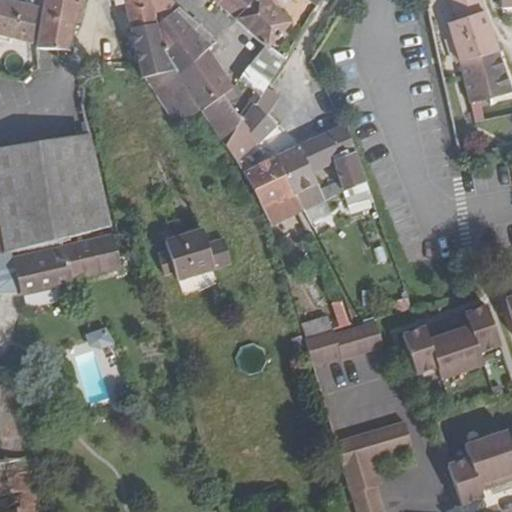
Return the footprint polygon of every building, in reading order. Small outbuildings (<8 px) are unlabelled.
[(0,0),(0,35),(33,44),(37,11),(19,6),(18,0),(0,0)] [(69,51),(78,0),(45,0),(38,48),(67,51),(69,51)] [(151,8),(149,0),(115,0),(118,4),(126,3),(132,28),(158,25),(178,10),(167,0),(151,8)] [(213,0),(236,20),(255,0),(213,0)] [(291,22),(266,0),(255,0),(236,20),(267,46),(250,67),(267,81),(270,84),(285,59),(269,47),(291,22)] [(347,0),(312,59),(327,58),(363,0),(347,0)] [(486,12),(481,0),(451,0),(458,21),(486,12)] [(192,21),(178,10),(158,25),(164,52),(175,70),(177,73),(191,66),(206,52),(213,44),(192,21)] [(486,12),(458,21),(449,23),(460,61),(497,50),(486,12)] [(132,28),(139,62),(143,79),(146,79),(175,70),(164,52),(158,25),(132,28)] [(460,61),(470,102),(480,100),(511,91),(511,89),(497,50),(460,61)] [(191,66),(177,73),(193,97),(201,110),(237,161),(258,143),(249,133),(251,132),(242,120),(241,121),(237,115),(227,102),(222,94),(231,88),(206,52),(191,66)] [(193,97),(177,73),(175,70),(146,79),(178,128),(184,124),(175,109),(193,97)] [(270,84),(267,81),(237,115),(241,121),(242,120),(254,105),(255,107),(268,88),(270,84)] [(236,95),(231,88),(222,94),(227,102),(236,95)] [(268,88),(255,107),(266,117),(281,98),(268,88)] [(201,110),(193,97),(175,109),(184,124),(201,110)] [(475,122),(485,120),(480,100),(470,102),(475,122)] [(254,105),(242,120),(251,132),(249,133),(258,143),(276,126),(266,117),(255,107),(254,105)] [(344,128),(302,148),(313,173),(335,163),(341,182),(321,191),(324,199),(325,200),(345,192),(368,182),(366,179),(355,150),(344,128)] [(52,142),(0,150),(0,222),(6,253),(68,237),(109,226),(89,137),(52,142)] [(313,173),(302,148),(278,159),(304,209),(324,199),(321,191),(313,173)] [(278,159),(246,173),(271,225),(304,209),(278,159)] [(368,182),(345,192),(353,214),(372,207),(366,191),(370,190),(368,182)] [(215,269),(203,232),(166,243),(168,251),(170,257),(160,260),(165,276),(175,273),(178,280),(215,269)] [(71,246),(82,278),(120,270),(113,236),(71,246)] [(71,246),(13,259),(21,296),(73,284),(72,280),(82,278),(71,246)] [(158,255),(160,260),(170,257),(168,251),(158,255)] [(376,291),(363,291),(363,305),(376,305),(376,291)] [(425,326),(403,334),(417,374),(439,366),(443,378),(482,365),(478,352),(499,345),(485,305),(463,313),(468,326),(429,339),(425,326)] [(303,323),(307,338),(331,331),(328,317),(303,323)] [(334,331),(305,340),(313,365),(341,357),(342,360),(384,347),(376,322),(335,334),(334,331)] [(23,384),(0,381),(0,464),(27,460),(23,384)] [(405,423),(336,444),(355,511),(383,511),(376,487),(381,486),(373,460),(413,448),(405,423)] [(469,458),(448,466),(462,505),(484,497),(479,485),(511,473),(511,442),(508,444),(504,432),(465,446),(469,458)] [(0,511),(35,511),(27,460),(0,464),(0,511)]
